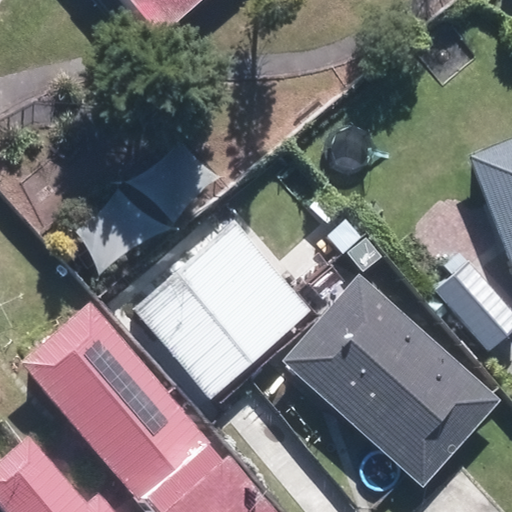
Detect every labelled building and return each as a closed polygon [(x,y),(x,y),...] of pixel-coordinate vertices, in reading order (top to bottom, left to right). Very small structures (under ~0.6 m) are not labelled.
[(98,0),(137,44),(187,0),(98,0)] [(511,136),(455,159),(511,297),(511,136)] [(215,227),(116,315),(195,403),(294,315),(215,227)] [(508,323),(455,265),(421,297),(474,354),(508,323)] [(339,283),(267,366),(409,489),(481,406),(339,283)] [(14,438),(0,450),(0,511),(253,511),(77,310),(6,372),(127,511),(94,511),(86,502),(77,509),(14,438)]
